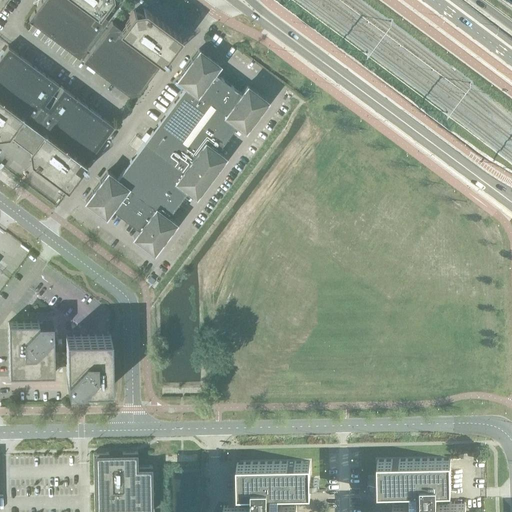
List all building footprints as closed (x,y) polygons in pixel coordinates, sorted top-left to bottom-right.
[(99,11),(107,0),(42,0),(37,7),(28,18),(63,44),(79,56),(107,18),(99,11)] [(165,55),(180,35),(145,9),(144,9),(144,8),(143,8),(143,9),(139,10),(135,10),(134,10),(133,10),(120,28),(112,21),(83,59),(101,73),(129,93),(134,97),(143,85),(151,74),(163,58),(165,55)] [(30,121),(58,83),(46,74),(8,46),(0,55),(0,133),(6,132),(6,133),(7,133),(7,132),(8,132),(10,130),(21,115),(30,121)] [(217,62),(207,55),(204,52),(200,50),(199,48),(182,70),(177,78),(178,79),(182,82),(186,85),(196,93),(213,71),(214,70),(219,63),(217,62)] [(225,114),(241,92),(230,84),(227,81),(223,79),(213,71),(196,93),(225,114)] [(63,87),(58,83),(30,121),(34,125),(63,87)] [(245,129),(253,118),(258,110),(267,99),(247,84),(242,91),(241,92),(225,114),(237,123),(238,124),(245,129)] [(237,123),(225,114),(196,93),(186,85),(180,94),(176,99),(172,104),(223,141),(237,123)] [(86,160),(113,124),(79,98),(63,87),(34,125),(43,131),(32,146),(30,149),(30,150),(29,150),(30,150),(32,158),(31,158),(31,159),(31,160),(67,186),(82,166),(84,163),(86,160)] [(223,141),(172,104),(169,108),(166,112),(162,118),(158,122),(209,160),(217,150),(223,141)] [(21,115),(10,130),(20,138),(32,146),(43,131),(34,125),(30,121),(21,115)] [(209,160),(158,122),(155,127),(151,132),(145,141),(195,178),(202,169),(209,160)] [(195,178),(145,141),(144,141),(134,155),(131,159),(181,197),(187,189),(195,178)] [(210,175),(211,174),(216,167),(224,156),(218,151),(217,150),(209,160),(202,169),(210,175)] [(181,197),(131,159),(127,164),(123,169),(117,178),(127,186),(155,207),(167,216),(181,197)] [(195,195),(204,183),(209,176),(210,175),(202,169),(195,178),(187,189),(189,190),(195,195)] [(85,200),(87,201),(90,204),(94,207),(105,215),(108,211),(110,209),(111,207),(127,186),(117,178),(107,171),(85,200)] [(111,207),(121,215),(125,218),(128,221),(139,228),(155,207),(127,186),(111,207)] [(153,251),(161,240),(167,233),(175,221),(168,217),(167,216),(155,207),(139,228),(138,230),(133,236),(153,251)] [(54,373),(54,358),(53,350),(53,335),(52,321),(38,322),(38,321),(14,322),(8,322),(9,374),(54,373)] [(65,335),(66,350),(66,358),(66,373),(67,373),(67,387),(81,386),(81,387),(111,386),(110,334),(103,334),(65,335)] [(153,485),(152,466),(152,465),(151,465),(138,465),(138,452),(138,451),(136,451),(122,451),(122,454),(118,454),(118,453),(117,453),(117,452),(116,452),(115,452),(114,452),(114,453),(113,453),(113,454),(113,455),(109,455),(109,452),(94,452),(93,452),(93,453),(93,488),(94,510),(94,511),(95,511),(152,510),(153,510),(153,509),(153,490),(150,490),(150,485),(153,485)] [(437,501),(437,495),(445,494),(445,488),(451,488),(451,458),(377,459),(378,490),(403,489),(404,502),(392,502),(392,511),(465,511),(466,501),(437,501)] [(285,504),(285,491),(311,491),(310,461),(237,462),(237,492),(246,492),(246,497),(252,497),(252,505),(223,506),(223,511),(296,511),(296,504),(285,504)]
